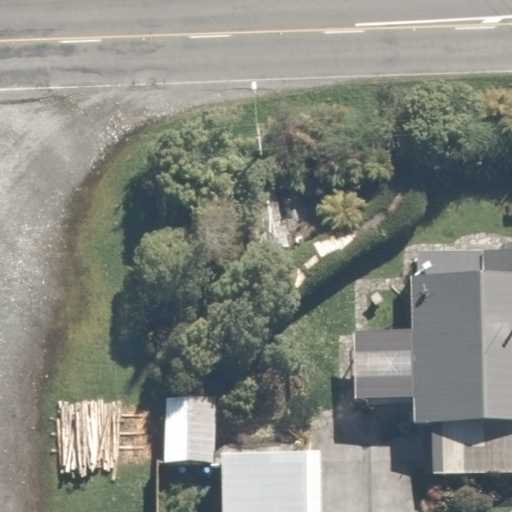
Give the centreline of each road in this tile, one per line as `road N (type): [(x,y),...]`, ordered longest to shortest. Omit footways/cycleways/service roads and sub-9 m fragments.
road 1 (primary): [(511,27),(41,42)]
road 2 (residential): [(0,273),(41,42)]
